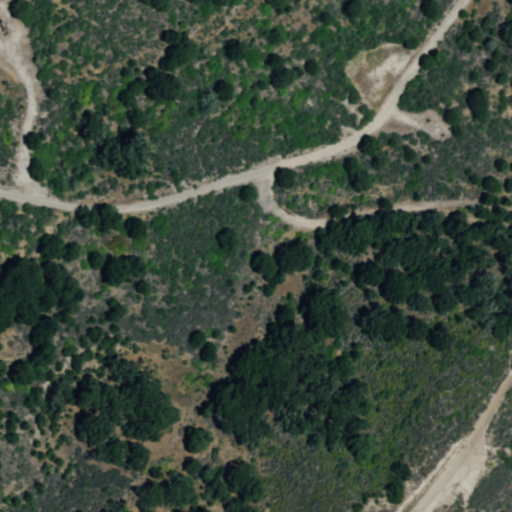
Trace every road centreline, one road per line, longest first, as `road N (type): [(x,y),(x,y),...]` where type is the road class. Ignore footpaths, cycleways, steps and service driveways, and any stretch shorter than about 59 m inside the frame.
road 1 (residential): [(263,197),(253,271),(221,353),(146,465),(81,511),(80,344),(191,195),(365,129),(463,0)]
road 2 (residential): [(0,191),(107,205),(191,195)]
road 3 (residential): [(418,204),(302,219),(263,197),(264,172)]
